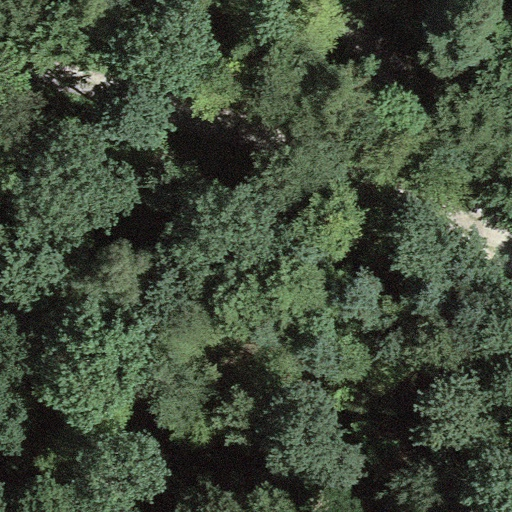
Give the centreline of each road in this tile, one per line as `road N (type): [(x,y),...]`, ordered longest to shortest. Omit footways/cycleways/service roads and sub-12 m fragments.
road 1 (track): [(473,190),(166,106),(0,76)]
road 2 (track): [(335,0),(511,246)]
